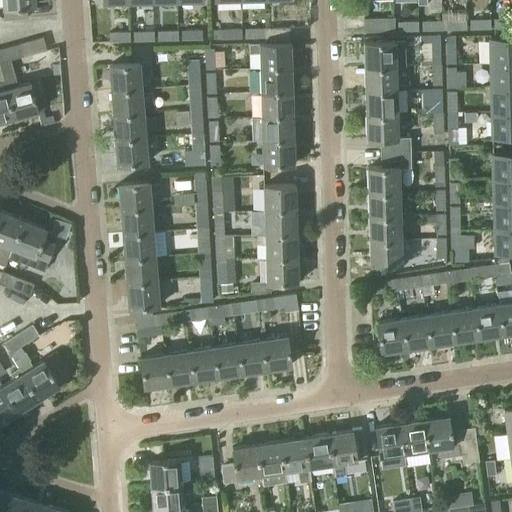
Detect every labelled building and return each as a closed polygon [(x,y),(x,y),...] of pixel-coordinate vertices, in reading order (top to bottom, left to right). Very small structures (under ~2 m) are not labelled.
[(1,0),(3,17),(25,16),(25,4),(34,4),(33,0),(1,0)] [(342,0),(343,12),(356,12),(355,0),(342,0)] [(364,19),(364,32),(395,31),(395,18),(364,19)] [(511,18),(494,19),(495,38),(511,37),(511,18)] [(470,20),(470,29),(490,29),(490,19),(470,20)] [(446,20),(446,30),(466,29),(466,20),(446,20)] [(398,22),(398,31),(419,30),(418,21),(398,22)] [(422,21),(422,30),(441,30),(441,21),(422,21)] [(265,37),(265,28),(245,29),(246,38),(265,37)] [(265,28),(265,37),(265,41),(290,41),(289,28),(265,28)] [(222,29),(222,38),(242,38),(242,29),(222,29)] [(158,31),(158,41),(178,40),(178,30),(158,31)] [(182,31),(182,40),(202,39),(202,30),(182,31)] [(133,31),(133,41),(153,41),(153,31),(145,31),(133,31)] [(110,32),(110,42),(130,41),(130,32),(110,32)] [(489,38),(490,67),(511,66),(511,37),(495,38),(489,38)] [(431,40),(432,61),(441,61),(440,40),(431,40)] [(363,67),(395,66),(405,66),(404,41),(362,42),(363,67)] [(0,48),(0,61),(9,59),(21,55),(17,43),(0,48)] [(259,54),(259,68),(291,68),(291,43),(249,44),(249,54),(259,54)] [(446,44),(447,64),(456,64),(455,43),(446,44)] [(205,49),(206,69),(215,69),(214,48),(205,49)] [(4,86),(12,116),(36,110),(28,80),(16,83),(9,59),(0,61),(0,72),(3,81),(4,86)] [(187,60),(188,85),(200,84),(199,59),(187,60)] [(110,66),(111,90),(140,88),(139,64),(110,66)] [(432,65),(432,85),(442,85),(441,65),(432,65)] [(396,90),(395,66),(363,67),(364,91),(396,90)] [(511,66),(490,67),(490,91),(511,90),(511,66)] [(447,68),(447,88),(465,87),(465,71),(456,72),(456,67),(447,68)] [(291,68),(259,68),(260,92),(292,91),(291,68)] [(206,73),(207,93),(216,93),(215,73),(206,73)] [(0,119),(12,116),(4,86),(3,81),(0,81),(0,119)] [(200,84),(188,85),(190,109),(201,109),(200,84)] [(111,90),(113,115),(142,113),(140,88),(111,90)] [(432,89),(433,109),(442,109),(442,88),(432,89)] [(396,90),(364,91),(364,114),(396,114),(396,90)] [(511,90),(490,91),(491,115),(511,114),(511,90)] [(260,92),(260,116),(293,115),(292,91),(260,92)] [(447,92),(448,112),(457,112),(456,91),(447,92)] [(207,97),(208,118),(218,117),(217,96),(207,97)] [(201,109),(190,109),(191,134),(203,133),(201,109)] [(433,113),(433,133),(443,133),(442,112),(433,113)] [(113,115),(115,139),(144,137),(142,113),(113,115)] [(396,114),(364,114),(365,139),(379,139),(379,152),(408,151),(408,136),(397,136),(396,114)] [(511,114),(491,115),(491,136),(511,135),(511,114)] [(293,115),(260,116),(261,140),(293,139),(293,115)] [(448,116),(449,145),(458,145),(457,116),(448,116)] [(209,121),(210,141),(219,141),(218,120),(209,121)] [(474,132),(488,131),(488,120),(473,121),(474,132)] [(204,150),(203,133),(191,134),(192,151),(204,150)] [(144,137),(115,139),(116,164),(146,162),(144,137)] [(293,139),(261,140),(261,165),(294,165),(293,139)] [(210,145),(211,165),(220,165),(219,144),(210,145)] [(409,166),(408,151),(379,152),(379,167),(366,168),(367,192),(398,191),(397,167),(409,166)] [(511,153),(491,153),(492,178),(511,177),(511,153)] [(449,159),(449,179),(459,179),(458,158),(449,159)] [(434,166),(435,186),(444,186),(443,166),(434,166)] [(193,172),(195,204),(207,203),(205,178),(204,179),(204,171),(193,172)] [(511,177),(492,178),(492,202),(511,201),(511,177)] [(119,185),(120,210),(149,208),(147,183),(119,185)] [(450,183),(450,203),(459,203),(459,183),(450,183)] [(262,186),(263,210),(295,209),(294,185),(262,186)] [(158,206),(168,206),(168,187),(157,188),(158,206)] [(435,190),(435,210),(445,210),(444,190),(435,190)] [(213,192),(214,211),(223,211),(222,191),(213,192)] [(398,191),(367,192),(367,216),(399,215),(398,191)] [(511,201),(492,202),(493,226),(511,226),(511,201)] [(195,204),(196,227),(208,226),(207,203),(195,204)] [(460,207),(450,207),(451,227),(460,227),(460,207)] [(120,210),(122,232),(151,230),(149,208),(120,210)] [(0,263),(2,264),(6,256),(21,218),(0,209),(0,242),(0,263)] [(263,210),(263,234),(295,233),(295,209),(263,210)] [(427,224),(434,224),(434,234),(445,234),(445,214),(427,214),(427,224)] [(214,216),(215,235),(224,235),(223,215),(214,216)] [(399,239),(399,215),(367,216),(368,240),(399,239)] [(21,218),(6,256),(42,270),(53,244),(40,238),(44,227),(21,218)] [(196,227),(198,253),(210,252),(208,226),(196,227)] [(511,226),(493,226),(493,250),(511,249),(511,226)] [(122,232),(124,259),(153,256),(151,230),(122,232)] [(452,251),(461,251),(460,231),(451,231),(452,251)] [(264,258),(296,257),(295,233),(263,234),(264,258)] [(436,238),(436,258),(446,258),(445,238),(436,238)] [(215,240),(217,259),(226,259),(224,239),(215,240)] [(399,239),(368,240),(369,264),(400,264),(399,239)] [(461,251),(452,251),(452,265),(468,262),(468,251),(461,251)] [(198,253),(199,278),(211,277),(210,252),(198,253)] [(124,259),(126,284),(155,281),(153,256),(124,259)] [(491,264),(493,276),(495,285),(511,282),(511,281),(508,256),(497,258),(498,263),(491,264)] [(297,282),(296,257),(264,258),(265,283),(297,282)] [(220,283),(227,283),(226,263),(217,263),(218,283),(220,283)] [(472,279),(493,276),(491,264),(471,267),(472,279)] [(471,267),(446,271),(448,283),(456,282),(472,279),(471,267)] [(0,283),(27,295),(31,283),(0,270),(0,283)] [(422,274),(424,286),(429,286),(433,285),(444,283),(448,283),(446,271),(422,274)] [(398,278),(400,290),(421,287),(424,286),(422,274),(398,278)] [(199,278),(201,302),(213,301),(211,277),(199,278)] [(400,290),(398,278),(371,282),(373,294),(400,290)] [(126,284),(128,308),(156,306),(155,281),(126,284)] [(233,282),(227,283),(220,283),(220,291),(234,290),(233,282)] [(448,283),(444,283),(446,291),(457,289),(456,282),(448,283)] [(424,286),(421,287),(422,296),(434,295),(433,285),(429,286),(424,286)] [(15,305),(31,308),(33,298),(17,295),(15,305)] [(276,296),(255,299),(257,311),(278,307),(276,296)] [(252,300),(231,303),(233,314),(253,311),(252,300)] [(511,301),(500,303),(505,333),(511,332),(511,301)] [(229,315),(227,303),(207,306),(208,318),(222,316),(229,315)] [(477,307),(481,337),(505,333),(500,303),(477,307)] [(203,307),(182,310),(184,322),(204,319),(203,307)] [(481,337),(477,307),(452,310),(456,341),(481,337)] [(259,314),(259,318),(263,321),(267,320),(270,317),(269,312),(266,310),(261,310),(259,314)] [(428,314),(433,344),(456,341),(452,310),(428,314)] [(180,322),(178,311),(158,314),(160,325),(180,322)] [(156,326),(154,314),(133,317),(135,329),(156,326)] [(433,344),(428,314),(404,318),(409,348),(433,344)] [(409,348),(404,318),(375,322),(380,352),(409,348)] [(8,335),(15,346),(19,344),(36,332),(30,322),(8,335)] [(15,346),(8,335),(0,340),(7,351),(15,346)] [(261,339),(266,369),(291,366),(286,336),(261,339)] [(242,373),(266,369),(261,339),(237,343),(242,373)] [(213,347),(217,377),(242,373),(237,343),(213,347)] [(7,351),(18,369),(20,371),(36,397),(57,384),(56,383),(69,374),(56,353),(43,361),(40,358),(31,364),(19,344),(15,346),(7,351)] [(217,377),(213,347),(188,351),(193,380),(217,377)] [(188,351),(164,354),(169,384),(193,380),(188,351)] [(169,384),(164,354),(139,358),(144,388),(169,384)] [(11,376),(0,383),(0,384),(16,410),(36,397),(20,371),(18,369),(10,374),(11,376)] [(0,419),(16,410),(0,384),(0,419)] [(511,405),(502,407),(505,433),(511,432),(511,405)] [(464,454),(464,452),(461,428),(449,430),(446,414),(439,416),(422,418),(427,450),(439,448),(440,456),(440,457),(464,454)] [(399,421),(403,453),(427,450),(422,418),(399,421)] [(379,457),(403,453),(399,421),(374,425),(379,457)] [(483,424),(475,425),(477,435),(484,434),(483,424)] [(472,427),(461,428),(464,452),(476,451),(474,437),(472,427)] [(351,428),(327,432),(332,464),(334,475),(344,474),(343,462),(356,460),(351,428)] [(332,464),(327,432),(303,435),(308,468),(332,464)] [(308,468),(303,435),(279,439),(284,471),(298,469),(299,482),(309,480),(308,468)] [(255,443),(259,475),(284,471),(279,439),(255,443)] [(259,475),(255,443),(230,447),(235,479),(259,475)] [(464,452),(464,454),(465,463),(477,461),(476,451),(464,452)] [(213,465),(212,456),(197,457),(198,467),(213,465)] [(147,461),(149,486),(179,484),(177,459),(147,461)] [(485,461),(487,476),(496,474),(494,460),(485,461)] [(179,484),(149,486),(151,510),(180,507),(179,484)] [(0,488),(0,511),(16,511),(21,495),(0,488)] [(16,511),(41,511),(44,503),(21,495),(16,511)] [(201,497),(202,505),(217,504),(216,495),(201,497)] [(410,498),(412,511),(413,511),(422,511),(420,496),(410,498)] [(412,511),(410,498),(402,499),(403,511),(412,511)] [(500,508),(499,500),(490,501),(491,510),(500,508)] [(44,503),(41,511),(66,511),(66,510),(44,503)] [(473,505),(448,508),(448,510),(448,511),(485,511),(484,503),(473,505)]
